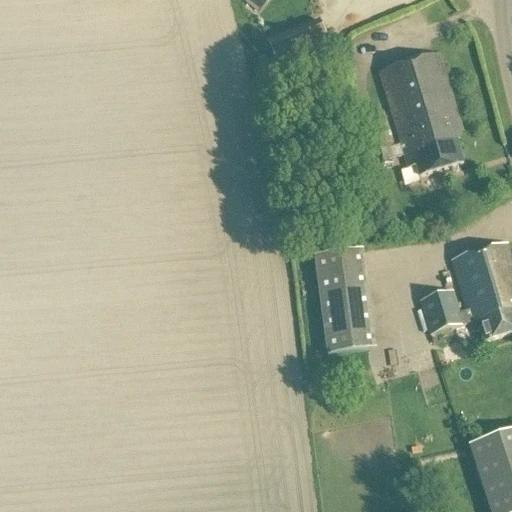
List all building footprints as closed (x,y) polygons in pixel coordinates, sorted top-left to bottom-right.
[(246,0),(244,3),(258,14),(269,0),(246,0)] [(278,75),(329,53),(318,28),(267,49),(278,75)] [(378,79),(400,148),(395,150),(384,114),(356,123),(367,158),(364,159),(369,174),(393,167),(391,163),(403,159),(408,174),(414,172),(418,184),(461,170),(454,148),(461,136),(437,60),(378,79)] [(452,266),(467,315),(460,317),(454,295),(422,306),(432,338),(470,326),(474,339),(480,337),(483,347),(511,339),(511,266),(507,249),(452,266)] [(326,360),(368,356),(357,255),(315,259),(326,360)] [(511,511),(511,437),(471,451),(490,511),(511,511)]
